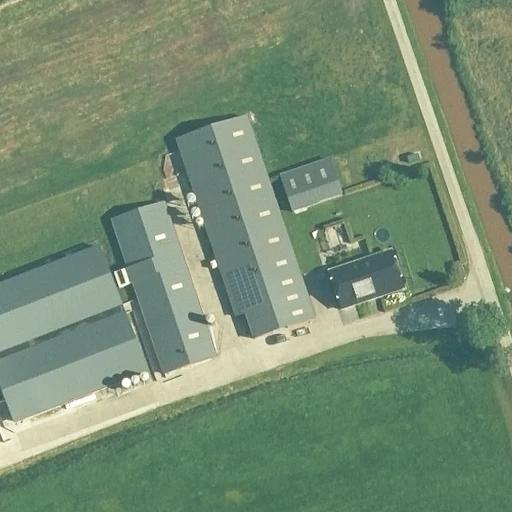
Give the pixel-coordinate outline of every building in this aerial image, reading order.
[(314,321),(247,119),(176,143),(234,320),(244,316),(253,342),(314,321)] [(164,185),(183,179),(176,157),(157,163),(164,185)] [(292,213),(341,197),(329,162),(281,179),(292,213)] [(163,377),(214,360),(163,206),(112,223),(163,377)] [(98,251),(0,288),(0,393),(13,426),(145,376),(98,251)] [(336,326),(399,305),(386,267),(323,288),(336,326)]
